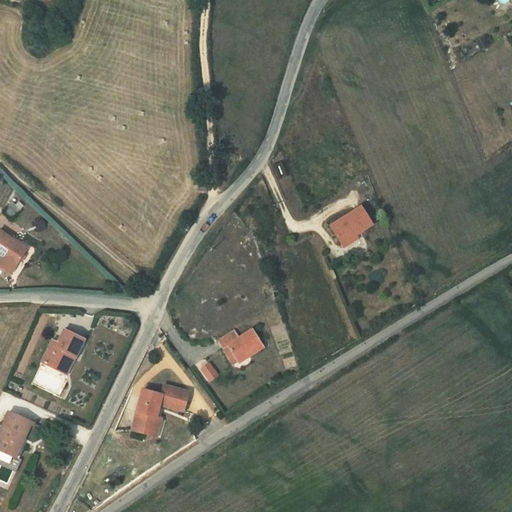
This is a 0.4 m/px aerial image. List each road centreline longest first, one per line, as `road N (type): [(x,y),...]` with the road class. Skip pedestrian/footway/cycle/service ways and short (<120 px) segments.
road 1 (unclassified): [(511,259),(109,511)]
road 2 (residential): [(159,307),(210,218),(270,143),(318,0)]
road 3 (residential): [(56,511),(159,307)]
road 4 (track): [(210,218),(203,0)]
road 5 (residential): [(159,307),(0,298)]
